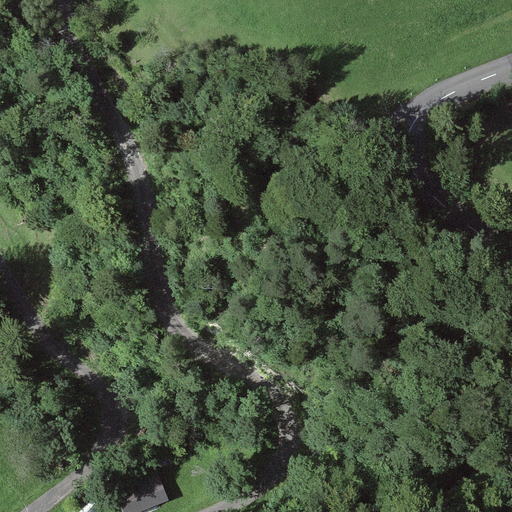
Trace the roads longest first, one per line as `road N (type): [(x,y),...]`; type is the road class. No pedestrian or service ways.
road 1 (track): [(64,0),(73,39),(131,134),(176,309),(228,373),(292,402),(305,438),(297,470),(241,511)]
road 2 (track): [(35,511),(99,474),(121,423),(108,390),(68,351),(0,245)]
road 3 (tertiary): [(511,251),(436,198),(408,144),(412,119),(430,101),(511,67)]
